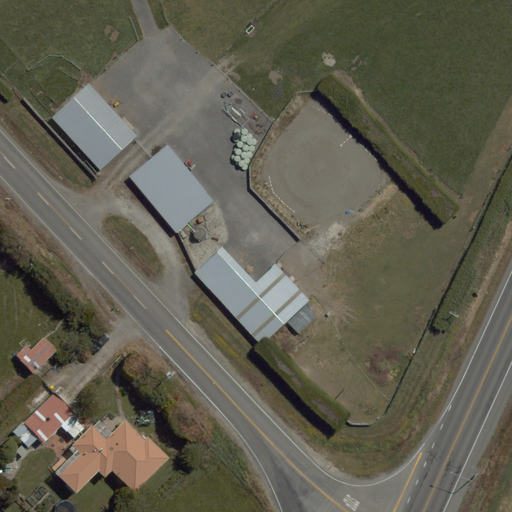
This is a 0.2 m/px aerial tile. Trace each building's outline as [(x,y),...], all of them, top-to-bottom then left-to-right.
[(95,79),(56,117),(104,165),(142,127),(95,79)] [(318,104),(300,89),(289,103),(307,117),(318,104)] [(181,230),(186,227),(199,243),(216,230),(203,213),(223,197),(178,140),(136,174),(181,230)] [(194,271),(266,348),(318,300),(278,257),(260,275),(228,240),(194,271)] [(32,348),(26,342),(14,353),(36,376),(60,353),(45,336),(32,348)] [(54,381),(5,433),(28,454),(39,442),(60,462),(49,474),(73,497),(97,472),(106,481),(111,475),(132,494),(169,455),(139,427),(134,433),(109,410),(91,429),(81,420),(88,413),(78,403),(54,381)]
